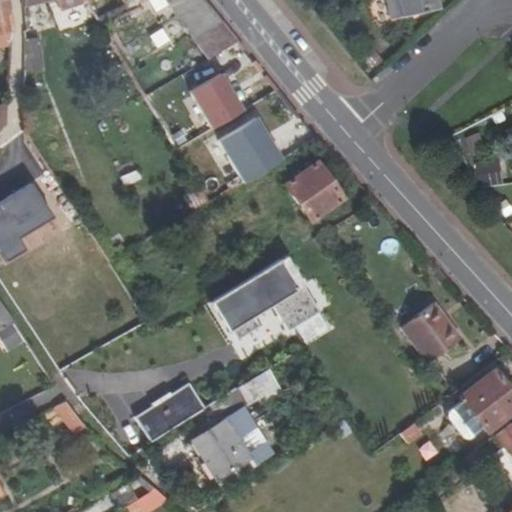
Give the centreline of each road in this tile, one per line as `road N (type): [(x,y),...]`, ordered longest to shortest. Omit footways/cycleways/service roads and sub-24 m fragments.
road 1 (tertiary): [(511,313),(348,133)]
road 2 (residential): [(348,133),(488,5)]
road 3 (tertiary): [(348,133),(240,0)]
